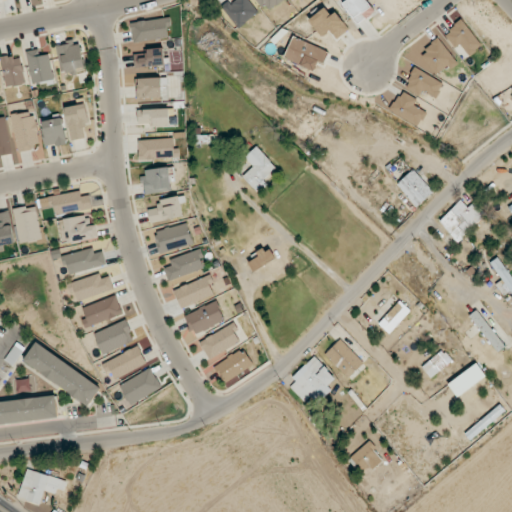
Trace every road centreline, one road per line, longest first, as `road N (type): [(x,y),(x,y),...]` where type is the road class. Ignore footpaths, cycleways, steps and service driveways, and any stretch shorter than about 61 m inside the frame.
road 1 (residential): [(0,456),(138,441),(218,417),(268,382),(511,138)]
road 2 (residential): [(218,417),(152,315),(125,239),(112,172),(104,9)]
road 3 (residential): [(0,29),(145,0)]
